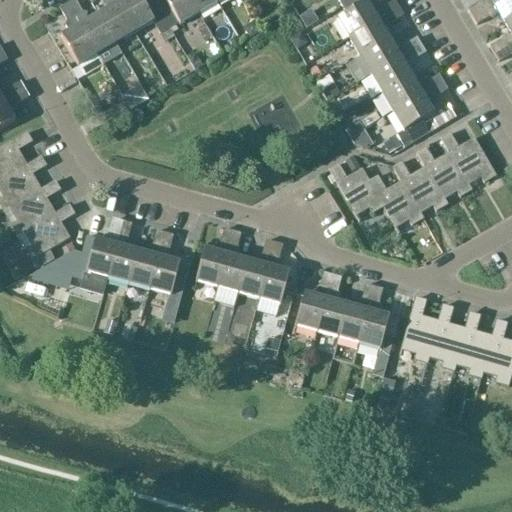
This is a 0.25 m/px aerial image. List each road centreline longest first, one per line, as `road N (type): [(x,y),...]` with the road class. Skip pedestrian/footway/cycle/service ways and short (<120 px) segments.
road 1 (residential): [(0,15),(87,164),(109,178),(259,221),(293,204),(320,256),(420,282)]
road 2 (residential): [(511,123),(437,0)]
